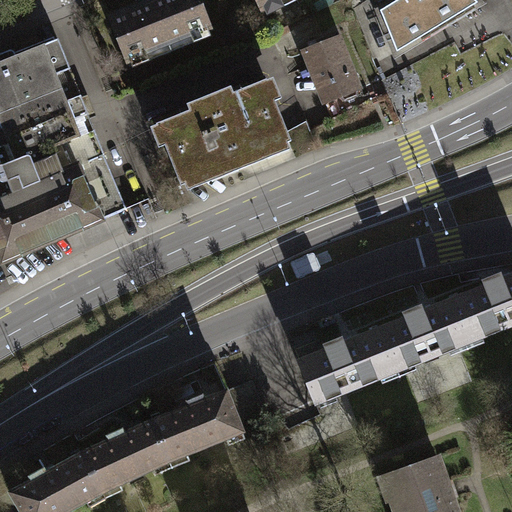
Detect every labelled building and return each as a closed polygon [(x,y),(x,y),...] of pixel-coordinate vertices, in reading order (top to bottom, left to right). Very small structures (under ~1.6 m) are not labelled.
[(150,0),(146,0),(108,16),(127,62),(130,61),(132,66),(149,60),(146,54),(169,45),(150,0)] [(199,0),(150,0),(169,45),(191,36),(193,42),(210,35),(208,30),(211,28),(199,0)] [(255,0),(261,11),(265,10),(267,15),(283,7),(281,2),(283,0),(255,0)] [(382,11),(400,0),(368,0),(362,4),(372,20),(383,13),(382,11)] [(400,0),(382,11),(383,13),(398,51),(478,3),(475,0),(400,0)] [(0,163),(0,165),(0,256),(1,260),(126,208),(56,36),(0,59),(0,163)] [(338,37),(305,50),(326,103),(340,97),(344,102),(358,96),(358,90),(338,37)] [(291,139),(265,75),(155,120),(182,185),(225,167),(227,172),(238,168),(235,162),(291,139)] [(486,287),(449,301),(465,341),(511,322),(511,275),(502,280),(500,276),(484,282),(486,287)] [(406,319),(380,329),(396,368),(465,341),(449,301),(422,312),(421,308),(405,314),(406,319)] [(396,368),(380,329),(343,343),(342,339),(326,345),(327,349),(300,360),(316,401),(396,368)] [(270,420),(254,379),(227,390),(243,431),(270,420)] [(189,405),(151,420),(169,461),(243,431),(227,390),(205,399),(203,394),(187,401),(189,405)] [(109,441),(83,453),(102,492),(169,461),(151,420),(124,433),(122,429),(107,436),(109,441)] [(63,511),(102,492),(83,453),(46,472),(43,467),(28,475),(31,480),(9,491),(21,511),(63,511)] [(392,497),(397,511),(455,511),(437,457),(381,477),(389,498),(392,497)]
